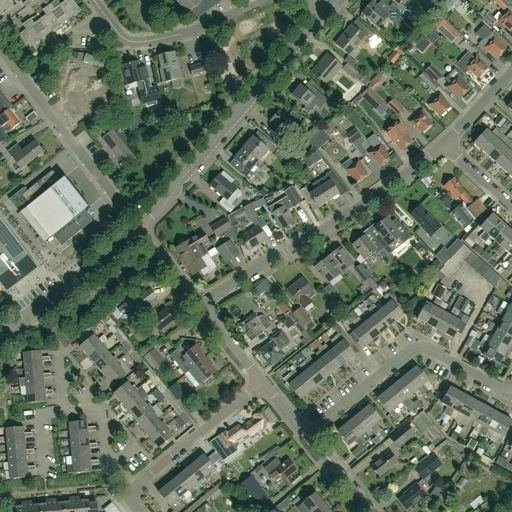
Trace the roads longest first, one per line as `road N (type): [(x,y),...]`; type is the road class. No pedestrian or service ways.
road 1 (residential): [(201,306),(447,141)]
road 2 (residential): [(139,231),(322,13)]
road 3 (residential): [(511,393),(419,346),(306,434)]
road 4 (residential): [(121,206),(0,48)]
road 5 (residential): [(262,0),(183,33),(134,42),(92,0)]
road 6 (residential): [(0,333),(139,231)]
road 7 (residential): [(134,485),(261,382)]
road 8 (residential): [(134,485),(107,453),(102,409),(63,412)]
